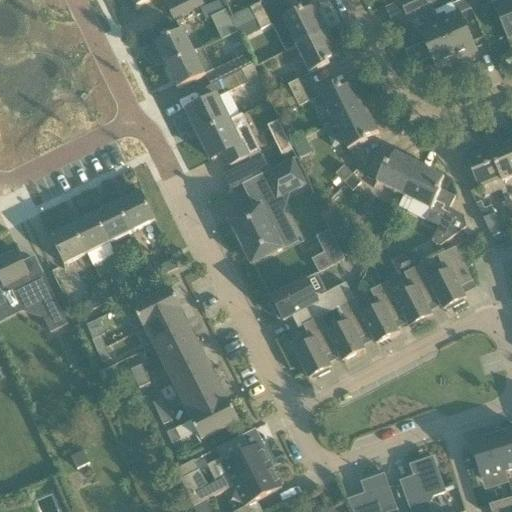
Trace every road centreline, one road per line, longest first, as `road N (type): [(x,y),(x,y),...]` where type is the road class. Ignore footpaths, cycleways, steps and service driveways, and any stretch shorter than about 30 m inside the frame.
road 1 (residential): [(145,136),(289,411)]
road 2 (residential): [(511,362),(494,323),(476,323),(289,411)]
road 3 (residential): [(289,411),(313,457),(334,466),(511,396)]
road 4 (residential): [(511,95),(456,114),(413,107),(351,0)]
road 5 (residential): [(0,199),(32,199),(145,136)]
road 6 (residential): [(145,136),(82,0)]
